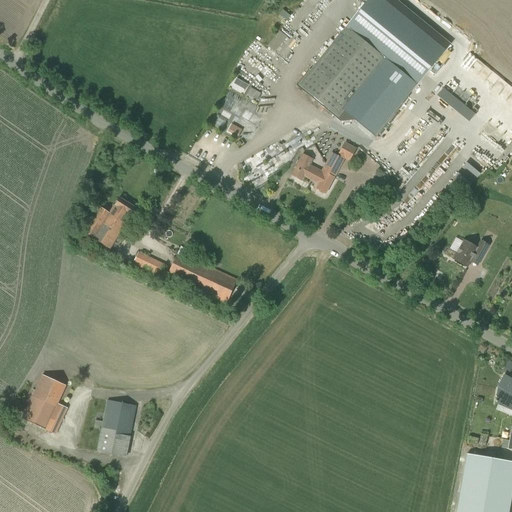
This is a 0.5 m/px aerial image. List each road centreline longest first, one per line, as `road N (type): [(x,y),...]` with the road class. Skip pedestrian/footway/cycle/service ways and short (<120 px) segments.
road 1 (tertiary): [(309,237),(94,121),(0,55)]
road 2 (unclassified): [(117,511),(165,420),(309,237)]
road 3 (tertiary): [(511,352),(309,237)]
